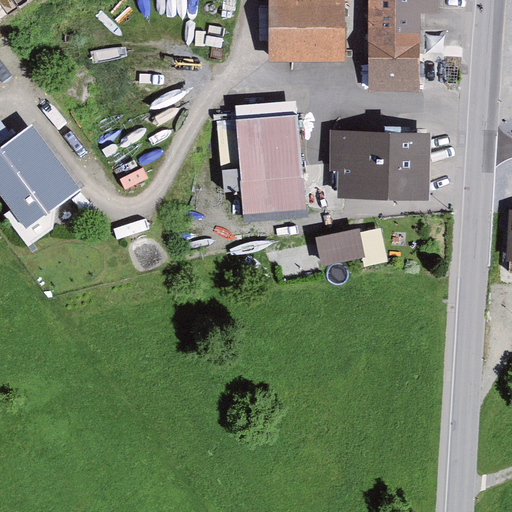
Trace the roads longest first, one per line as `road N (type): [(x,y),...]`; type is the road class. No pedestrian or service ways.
road 1 (unclassified): [(3,60),(112,196),(127,205),(150,201),(243,36),(249,0)]
road 2 (tertiary): [(487,158),(463,511)]
road 3 (tertiary): [(498,0),(487,158)]
